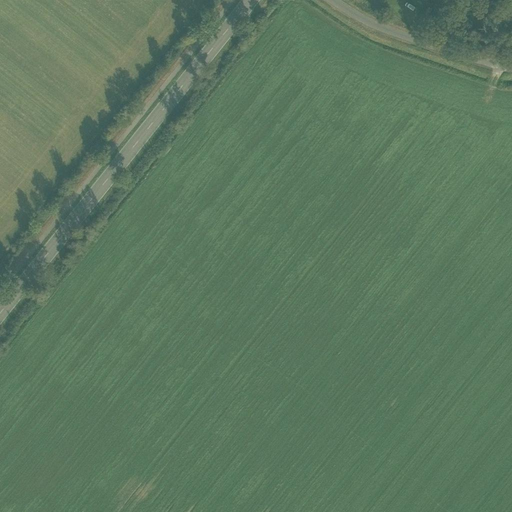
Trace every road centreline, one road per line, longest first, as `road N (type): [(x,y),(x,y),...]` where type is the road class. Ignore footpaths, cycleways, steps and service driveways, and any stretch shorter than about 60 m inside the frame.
road 1 (primary): [(0,313),(250,0)]
road 2 (residential): [(333,0),(372,27),(511,67)]
